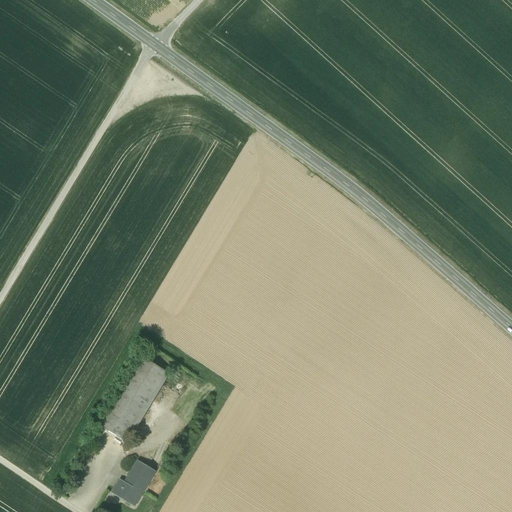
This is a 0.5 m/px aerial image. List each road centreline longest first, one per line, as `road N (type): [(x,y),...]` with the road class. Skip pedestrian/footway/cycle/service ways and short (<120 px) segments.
road 1 (secondary): [(511,327),(346,183),(93,0)]
road 2 (track): [(198,0),(153,44),(0,299)]
road 3 (track): [(79,511),(115,452),(133,461),(179,388)]
